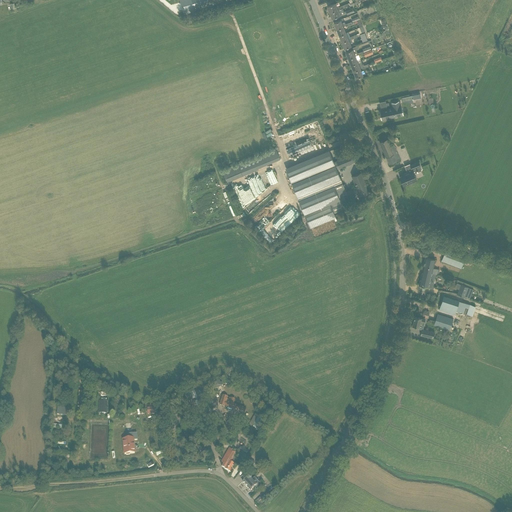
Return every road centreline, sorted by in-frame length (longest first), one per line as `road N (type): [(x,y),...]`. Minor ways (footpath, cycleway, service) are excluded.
road 1 (tertiary): [(314,511),(383,373),(402,277),(393,206),(310,0)]
road 2 (track): [(152,475),(0,487)]
road 3 (unclassified): [(256,511),(218,472),(152,475)]
road 4 (track): [(511,265),(398,227)]
